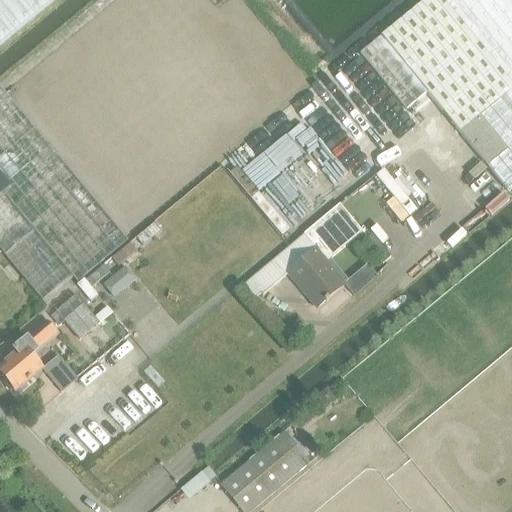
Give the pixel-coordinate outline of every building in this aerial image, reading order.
[(0,0),(0,45),(53,0),(0,0)] [(511,0),(426,0),(381,38),(427,94),(507,193),(511,188),(511,0)] [(381,38),(360,55),(405,112),(427,94),(381,38)] [(0,88),(0,174),(10,187),(0,194),(0,253),(41,303),(72,278),(76,284),(127,242),(0,88)] [(0,194),(10,187),(0,174),(0,194)] [(339,206),(303,236),(305,239),(312,248),(315,252),(325,264),(362,234),(362,233),(339,206)] [(303,236),(241,288),(252,303),(288,274),(317,309),(324,303),(324,304),(329,300),(328,299),(344,286),(325,264),(315,252),(312,248),(305,239),(303,236)] [(390,258),(371,236),(367,240),(362,244),(380,266),(390,258)] [(366,266),(343,285),(344,286),(354,298),(377,278),(366,266)] [(125,268),(102,286),(113,300),(135,282),(125,268)] [(85,282),(84,281),(77,286),(90,303),(98,297),(91,289),(85,282)] [(75,297),(50,318),(58,328),(64,323),(79,342),(99,325),(75,297)] [(56,336),(54,333),(45,323),(36,332),(13,351),(16,354),(0,368),(0,375),(15,393),(42,370),(31,357),(36,352),(56,336)] [(42,370),(61,394),(77,381),(58,358),(42,370)] [(325,410),(337,400),(327,388),(315,398),(325,410)] [(241,511),(250,511),(308,465),(283,434),(220,485),(241,511)] [(208,468),(201,474),(208,483),(215,477),(208,468)] [(201,474),(180,491),(189,501),(210,485),(208,483),(201,474)]
